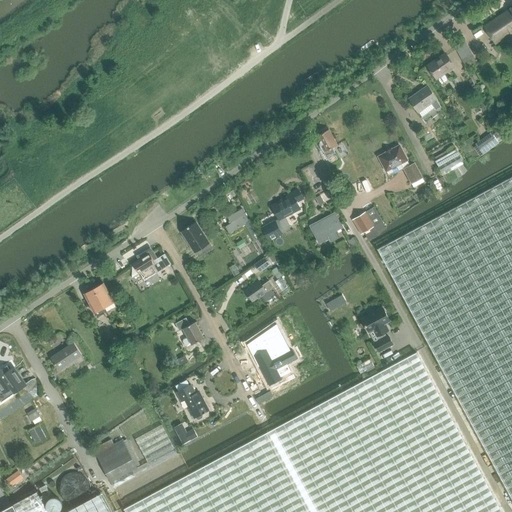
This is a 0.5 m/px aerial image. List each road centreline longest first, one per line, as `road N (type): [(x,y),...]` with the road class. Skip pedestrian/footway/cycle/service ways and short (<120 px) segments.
road 1 (residential): [(0,324),(474,0)]
road 2 (unclassified): [(0,236),(282,43)]
